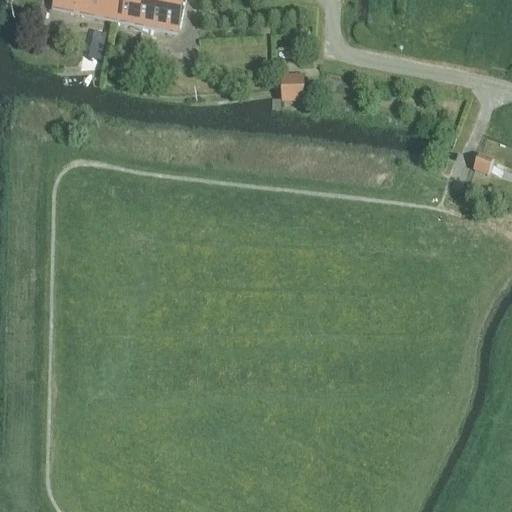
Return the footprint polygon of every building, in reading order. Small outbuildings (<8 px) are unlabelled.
[(116,22),(120,0),(54,0),(54,4),(53,4),(51,14),(115,27),(116,22)] [(120,0),(116,22),(115,27),(178,39),(180,30),(179,30),(185,0),(120,0)] [(94,34),(93,40),(106,42),(107,36),(94,34)] [(302,81),(282,82),(283,98),(303,97),(302,81)] [(487,178),(489,174),(494,160),(480,155),(474,172),(487,178)]
